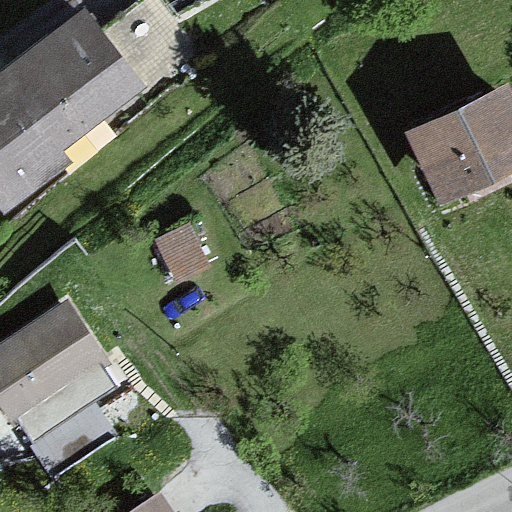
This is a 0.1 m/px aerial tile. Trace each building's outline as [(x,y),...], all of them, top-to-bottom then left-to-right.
[(79,11),(0,74),(0,191),(165,59),(130,15),(101,39),(79,11)] [(511,81),(511,79),(408,125),(442,201),(511,169),(511,81)] [(191,224),(158,239),(179,283),(211,268),(191,224)] [(61,295),(0,333),(0,401),(22,436),(114,377),(61,295)] [(81,511),(98,511),(160,472),(144,447),(70,495),(81,511)] [(176,511),(162,491),(130,511),(176,511)]
